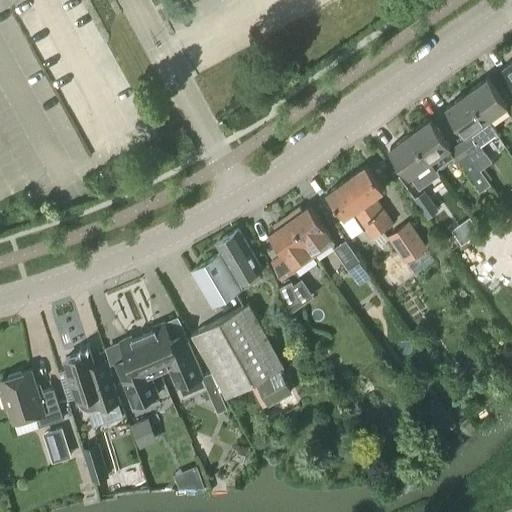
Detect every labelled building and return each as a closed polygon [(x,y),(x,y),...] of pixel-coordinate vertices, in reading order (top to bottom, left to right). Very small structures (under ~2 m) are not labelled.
[(488,78),(467,92),(486,119),(507,104),(488,78)] [(486,119),(467,92),(447,107),(467,133),(486,119)] [(454,147),(452,144),(458,140),(439,113),(411,133),(430,160),(437,169),(454,156),(480,192),(483,190),(496,208),(503,203),(460,143),(454,147)] [(390,148),(409,175),(430,160),(411,133),(390,148)] [(477,165),(487,158),(471,135),(460,143),(503,203),(503,202),(477,165)] [(346,179),(383,230),(393,223),(375,196),(383,190),(366,165),(346,179)] [(401,287),(405,292),(419,282),(405,262),(398,252),(388,237),(383,230),(346,179),(326,193),(343,217),(353,211),(372,238),(376,235),(392,259),(379,267),(395,291),(401,287)] [(426,190),(416,197),(430,217),(440,209),(426,190)] [(312,253),(332,239),(308,206),(301,210),(299,207),(286,216),(312,253)] [(269,234),(282,251),(271,259),(274,264),(279,275),(282,279),(314,256),(312,253),(286,216),(273,226),(276,229),(269,234)] [(409,221),(388,236),(406,261),(427,246),(409,221)] [(238,230),(216,243),(222,253),(191,271),(211,306),(244,286),(241,281),(261,269),(238,230)] [(346,240),(333,248),(350,272),(362,263),(346,240)] [(301,302),(291,281),(279,287),(289,307),(301,302)] [(254,382),(279,368),(284,366),(248,302),(200,329),(191,334),(226,398),(254,382)] [(178,380),(186,383),(203,376),(185,333),(172,339),(164,322),(153,327),(154,329),(143,334),(159,373),(173,367),(178,380)] [(151,398),(154,390),(148,378),(159,373),(143,334),(132,338),(131,336),(120,341),(128,358),(115,363),(133,406),(151,398)] [(65,359),(79,403),(82,407),(87,410),(92,410),(119,401),(110,374),(99,378),(90,351),(65,359)] [(293,391),(292,389),(279,368),(254,382),(268,405),(293,391)] [(38,426),(63,418),(53,388),(39,392),(31,370),(0,380),(4,393),(1,395),(6,408),(9,407),(13,421),(34,414),(38,426)] [(218,388),(208,393),(217,413),(227,408),(218,388)] [(443,435),(456,426),(437,399),(424,407),(443,435)] [(131,425),(139,443),(152,438),(144,419),(131,425)] [(63,429),(41,436),(50,465),(72,458),(63,429)] [(93,481),(110,476),(99,443),(82,448),(93,481)] [(196,467),(173,477),(177,490),(206,489),(196,467)]
